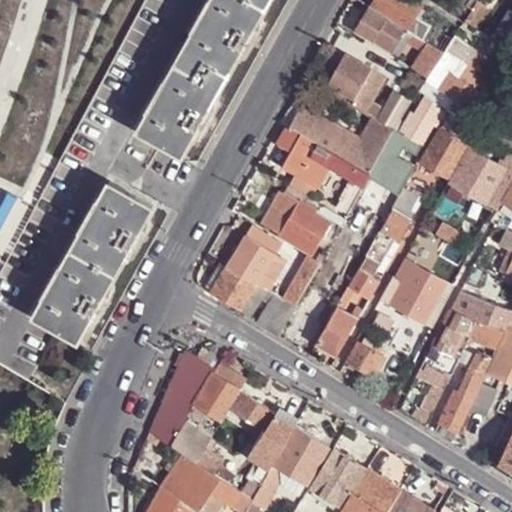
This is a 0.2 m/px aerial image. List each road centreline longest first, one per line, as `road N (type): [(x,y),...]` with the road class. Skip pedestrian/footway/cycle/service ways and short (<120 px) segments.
road 1 (residential): [(511,501),(156,288)]
road 2 (tertiary): [(322,0),(156,288)]
road 3 (tertiary): [(156,288),(110,384),(93,441),(87,511)]
road 4 (trunk): [(0,124),(58,0)]
